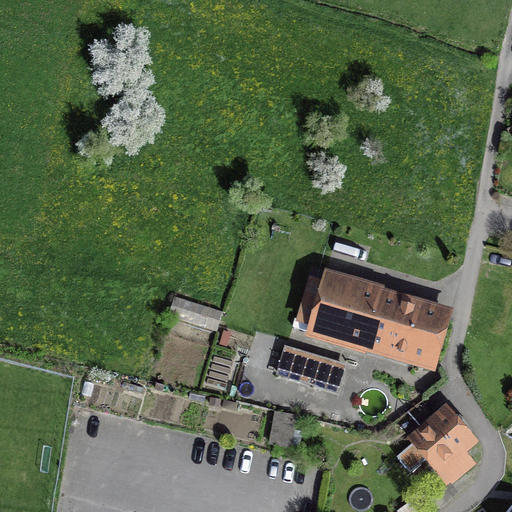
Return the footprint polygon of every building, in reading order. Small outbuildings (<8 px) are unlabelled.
[(399,306),(313,280),(302,318),(316,323),(315,328),(430,362),(443,319),(408,308),(410,303),(401,300),(399,306)] [(313,362),(286,357),(282,377),(308,382),(313,362)] [(321,361),(316,382),(340,388),(345,367),(321,361)] [(416,442),(453,484),(474,466),(460,450),(469,442),(465,438),(471,433),(459,419),(457,421),(450,413),(416,442)] [(293,424),(275,421),(271,444),(288,448),(293,424)]
